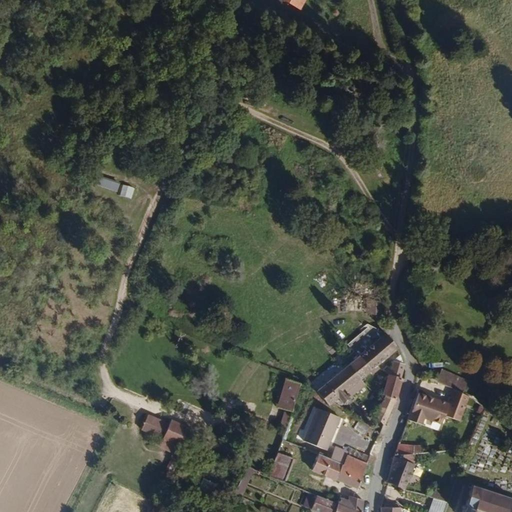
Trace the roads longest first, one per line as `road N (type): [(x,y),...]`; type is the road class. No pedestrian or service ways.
road 1 (track): [(407,42),(411,107),(390,329)]
road 2 (residential): [(370,511),(409,377),(390,329)]
